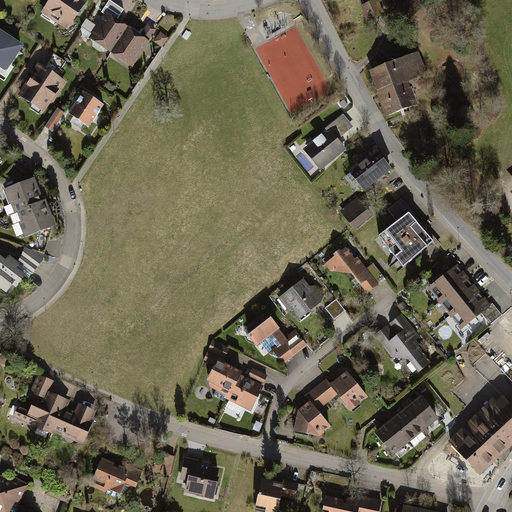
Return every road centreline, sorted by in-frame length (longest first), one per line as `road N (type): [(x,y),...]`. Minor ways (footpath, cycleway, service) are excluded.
road 1 (residential): [(493,503),(156,423)]
road 2 (tertiary): [(311,0),(383,134),(511,280)]
road 3 (residential): [(0,124),(53,168),(74,217),(56,278),(27,307),(0,318)]
